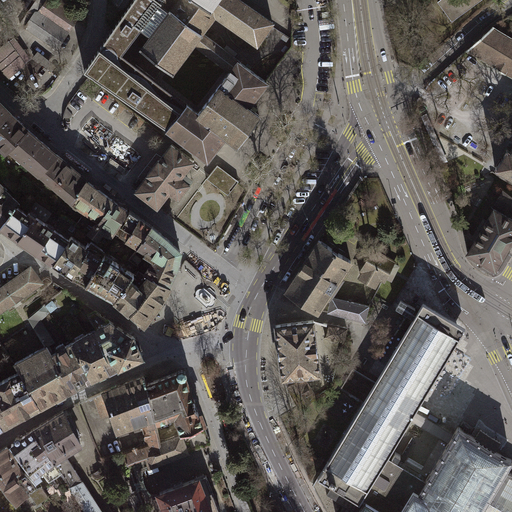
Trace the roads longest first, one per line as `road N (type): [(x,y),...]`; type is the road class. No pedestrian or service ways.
road 1 (tertiary): [(379,105),(446,259),(459,279),(491,300)]
road 2 (tertiary): [(256,296),(245,335),(247,387),(303,511)]
road 3 (tertiary): [(379,105),(256,296)]
road 4 (residential): [(379,105),(511,2)]
